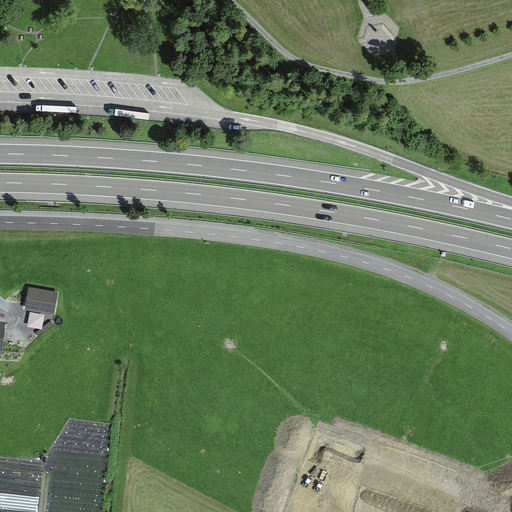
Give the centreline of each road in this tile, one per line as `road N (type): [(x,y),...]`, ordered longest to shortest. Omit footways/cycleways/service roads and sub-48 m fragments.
road 1 (residential): [(511,333),(439,290),(313,250),(189,231),(0,222)]
road 2 (motorway): [(511,219),(268,173),(0,153)]
road 3 (motorway): [(0,183),(236,199),(511,249)]
road 4 (track): [(230,0),(306,66),(383,84),(511,56)]
road 5 (motorway): [(511,207),(336,140),(231,116)]
